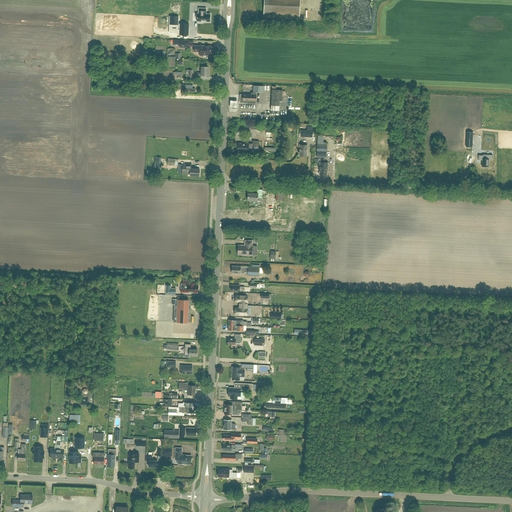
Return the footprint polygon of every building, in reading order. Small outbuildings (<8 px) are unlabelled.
[(299,19),(299,0),(264,0),(263,17),(299,19)] [(204,11),(197,10),(197,15),(195,15),(195,23),(196,23),(196,24),(200,25),(200,23),(208,24),(208,16),(203,16),(203,15),(204,15),(204,11)] [(178,25),(178,17),(170,16),(169,25),(178,25)] [(180,24),(179,35),(188,36),(189,24),(180,24)] [(192,43),(193,40),(173,40),(173,45),(179,45),(179,47),(188,48),(188,43),(192,43)] [(211,46),(210,46),(209,46),(207,46),(206,46),(194,46),(194,52),(199,52),(199,55),(208,55),(208,58),(212,58),(212,56),(214,56),(215,47),(210,47),(211,46)] [(207,76),(208,67),(201,67),(201,73),(197,73),(197,76),(202,77),(202,76),(207,76)] [(192,79),(192,70),(186,70),(184,70),(184,74),(186,74),(186,79),(192,79)] [(282,97),(282,92),(280,92),(280,90),(272,90),(271,106),(279,106),(279,102),(282,102),(282,97)] [(256,104),(256,93),(251,92),(251,95),(243,95),(240,95),(240,103),(242,103),(256,104)] [(300,130),(300,135),(300,137),(312,138),(313,134),(315,134),(316,127),(309,126),(308,130),(300,130)] [(259,144),(259,141),(252,141),(252,144),(238,143),(237,151),(251,152),(252,147),(256,147),(256,144),(259,144)] [(323,142),(317,142),(316,157),(326,158),(327,142),(323,142)] [(307,156),(307,146),(299,145),(299,155),(307,156)] [(495,153),(495,149),(492,149),(492,147),(488,147),(488,152),(485,152),(485,156),(484,159),(482,159),(482,166),(488,166),(489,159),(490,159),(490,156),(492,156),(492,153),(495,153)] [(327,169),(328,163),(320,163),(319,175),(327,175),(327,169)] [(199,176),(200,169),(191,169),(192,165),(182,164),(182,174),(190,174),(190,176),(199,176)] [(262,198),(262,190),(257,190),(257,193),(248,193),(247,201),(257,201),(257,198),(262,198)] [(251,247),(251,242),(245,241),(245,246),(238,246),(238,253),(246,253),(246,254),(251,255),(252,247),(251,247)] [(259,276),(260,268),(244,267),(240,267),(232,266),(231,273),(240,274),(240,273),(244,274),(244,272),(247,273),(247,276),(259,276)] [(181,288),(181,292),(188,292),(198,293),(198,289),(199,288),(199,286),(198,286),(198,285),(194,285),(194,283),(190,283),(189,284),(181,284),(181,288)] [(236,302),(239,302),(239,305),(247,305),(247,303),(247,302),(247,296),(236,296),(236,297),(235,298),(235,300),(236,301),(236,302)] [(182,300),(182,297),(178,297),(177,300),(177,309),(174,309),(174,322),(177,322),(188,323),(189,300),(182,300)] [(247,308),(247,305),(239,305),(239,308),(235,308),(235,309),(234,310),(234,312),(235,313),(235,314),(246,315),(247,308)] [(240,344),(240,335),(235,335),(235,339),(228,338),(227,344),(235,345),(235,343),(240,344)] [(197,356),(197,349),(190,349),(191,344),(185,344),(184,354),(185,354),(184,357),(189,357),(189,356),(197,356)] [(192,374),(192,366),(181,366),(180,373),(192,374)] [(240,369),(240,368),(232,367),(232,380),(239,380),(244,380),(244,377),(244,370),(244,369),(240,369)] [(184,383),(179,383),(179,390),(187,391),(187,395),(195,395),(195,386),(188,386),(184,386),(184,383)] [(240,392),(241,390),(251,391),(252,384),(240,383),(240,388),(229,388),(228,396),(230,396),(230,399),(237,399),(244,399),(244,392),(240,392)] [(232,405),(224,404),(224,409),(241,410),(242,402),(232,402),(232,405)] [(79,423),(79,414),(68,414),(68,422),(79,423)] [(235,429),(235,424),(231,424),(231,420),(224,420),(223,429),(231,430),(231,429),(235,429)] [(48,437),(48,428),(40,427),(40,437),(48,437)] [(196,436),(196,429),(179,428),(179,437),(184,437),(184,435),(196,436)] [(176,432),(176,431),(164,430),(164,438),(179,439),(179,432),(176,432)] [(78,445),(78,448),(84,448),(84,438),(75,437),(75,445),(78,445)] [(67,453),(67,446),(67,441),(60,441),(60,446),(60,449),(50,449),(50,457),(63,458),(63,453),(67,453)] [(43,451),(43,447),(34,447),(34,450),(33,450),(32,451),(32,453),(32,454),(33,454),(34,454),(34,462),(42,462),(43,458),(44,458),(44,451),(43,451)] [(191,465),(191,456),(181,455),(182,448),(175,448),(175,459),(178,460),(178,464),(191,465)] [(116,455),(116,450),(108,449),(108,454),(107,467),(114,467),(115,459),(114,458),(114,455),(116,455)] [(81,463),(81,455),(78,455),(78,452),(69,451),(69,463),(78,463),(81,463)] [(139,462),(139,453),(133,453),(133,454),(128,454),(128,468),(134,468),(134,462),(139,462)] [(156,467),(157,460),(152,460),(152,455),(146,455),(146,460),(149,461),(148,467),(156,467)] [(229,470),(229,469),(222,469),(222,470),(218,469),(218,476),(237,478),(237,473),(231,473),(231,470),(229,470)] [(32,504),(33,495),(25,495),(21,495),(21,501),(13,500),(12,507),(23,507),(23,503),(32,504)]
